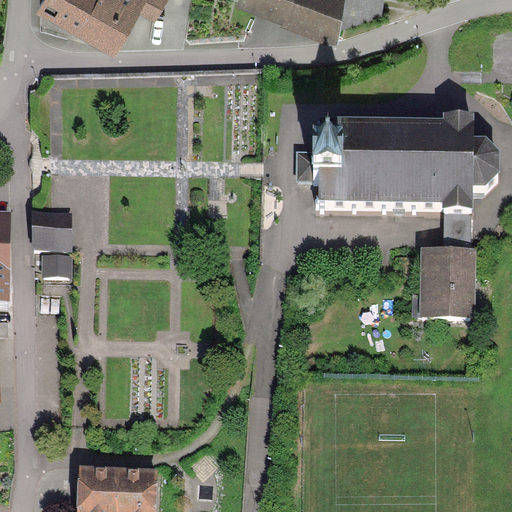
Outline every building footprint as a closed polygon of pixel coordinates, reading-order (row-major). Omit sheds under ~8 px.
[(37,0),(35,3),(113,51),(141,6),(155,15),(164,0),(37,0)] [(344,0),(239,0),(264,11),(329,39),(339,37),(341,23),(344,0)] [(344,0),(341,23),(381,12),(383,0),(344,0)] [(447,216),(468,217),(468,192),(487,192),(500,178),(501,158),(489,144),(469,144),(469,122),(446,122),(446,131),(319,128),(318,155),(303,154),(302,182),(318,183),(317,214),(447,216)] [(9,215),(0,215),(0,301),(9,301),(9,215)] [(447,254),(467,254),(468,217),(447,216),(447,254)] [(69,219),(33,218),(32,249),(68,250),(69,219)] [(425,253),(423,312),(471,313),(472,254),(467,254),(447,254),(425,253)] [(69,260),(40,260),(40,280),(68,280),(69,260)] [(138,471),(79,469),(77,511),(159,511),(161,472),(138,471)]
